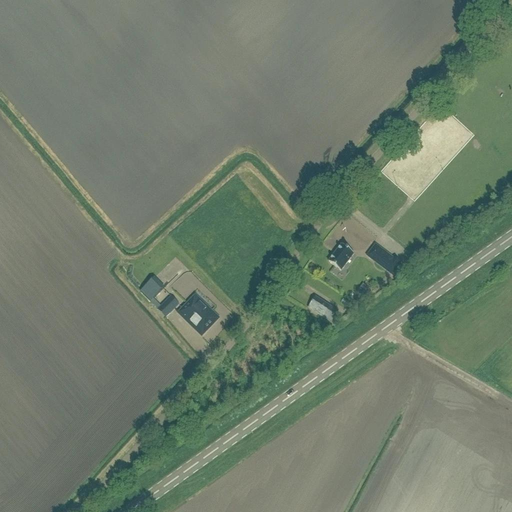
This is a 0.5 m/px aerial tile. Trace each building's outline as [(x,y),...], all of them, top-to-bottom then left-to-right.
[(342,246),(329,263),(341,272),(354,255),(342,246)] [(367,257),(393,277),(402,266),(393,259),(376,246),(367,257)] [(166,318),(179,305),(172,298),(159,311),(166,318)] [(208,315),(197,303),(189,312),(187,310),(185,312),(184,310),(180,315),(195,330),(197,328),(203,334),(218,320),(210,313),(208,315)] [(491,394),(500,398),(502,394),(493,389),(491,394)]
